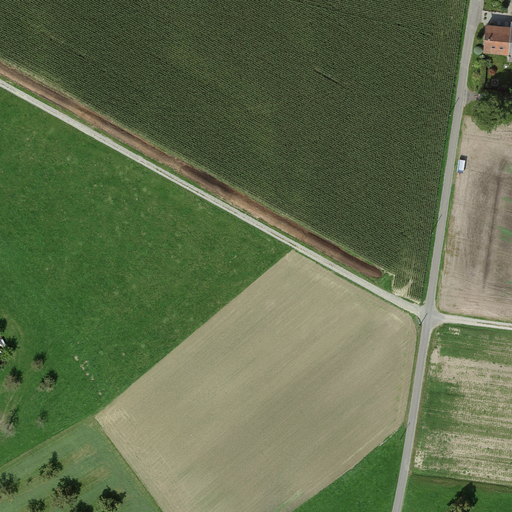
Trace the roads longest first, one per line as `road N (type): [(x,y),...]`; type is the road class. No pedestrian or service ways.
road 1 (track): [(0,83),(430,318),(511,329)]
road 2 (unclassified): [(397,511),(477,0)]
